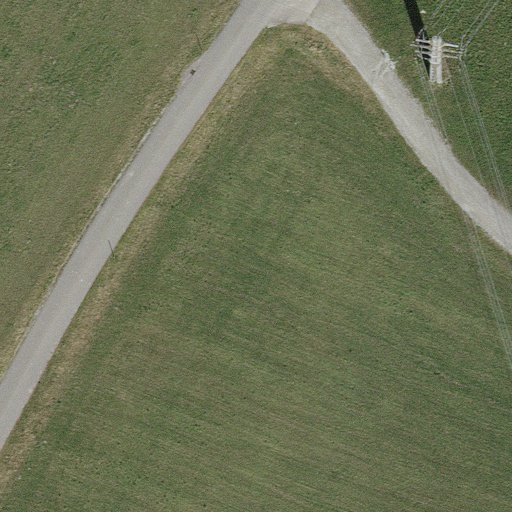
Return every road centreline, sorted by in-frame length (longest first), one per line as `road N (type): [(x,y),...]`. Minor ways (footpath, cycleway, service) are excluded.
road 1 (track): [(0,425),(136,188),(264,0)]
road 2 (track): [(511,232),(475,205),(308,0)]
